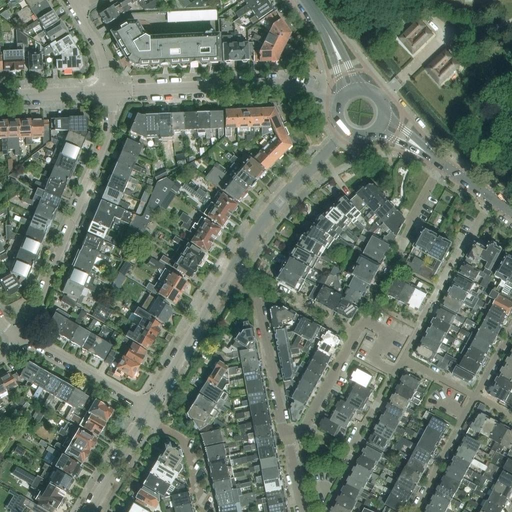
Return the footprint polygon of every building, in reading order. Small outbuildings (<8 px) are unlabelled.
[(16,13),(18,17),(45,1),(44,0),(23,0),(27,6),(16,13)] [(137,2),(135,0),(115,0),(117,3),(124,14),(130,10),(127,5),(129,3),(131,6),(137,2)] [(135,0),(137,2),(138,1),(143,10),(149,9),(146,5),(142,0),(135,0)] [(154,0),(146,5),(149,9),(149,10),(161,10),(154,0)] [(177,0),(183,9),(186,7),(190,4),(187,0),(177,0)] [(196,0),(190,4),(186,7),(186,8),(206,7),(209,5),(205,0),(196,0)] [(250,10),(264,0),(243,0),(247,6),(237,13),(239,17),(244,13),(244,14),(250,10)] [(254,16),(249,20),(249,21),(252,24),(268,13),(271,11),(272,10),(268,6),(269,3),(268,1),(265,1),(264,0),(250,10),(254,16)] [(32,14),(36,21),(51,11),(51,10),(51,9),(49,6),(48,6),(45,1),(18,17),(21,21),(32,14)] [(219,1),(212,6),(212,9),(221,9),(219,1)] [(112,6),(99,14),(106,25),(118,17),(119,17),(124,14),(117,3),(112,6)] [(218,21),(217,10),(167,13),(167,24),(218,21)] [(0,14),(0,15),(5,20),(6,19),(9,17),(6,11),(0,14)] [(39,25),(43,31),(58,22),(57,21),(58,19),(56,16),(55,16),(52,11),(51,11),(36,21),(30,25),(32,29),(39,25)] [(269,15),(265,17),(271,26),(268,33),(284,41),(286,37),(287,38),(289,35),(289,32),(286,30),(285,30),(281,24),(282,23),(279,19),(279,20),(273,12),(269,15)] [(419,19),(411,27),(409,29),(402,36),(416,52),(423,45),(425,43),(433,35),(419,19)] [(50,42),(66,33),(65,31),(65,29),(63,27),(62,26),(59,22),(58,22),(43,31),(36,36),(39,40),(46,35),(50,42)] [(126,23),(110,32),(116,43),(114,46),(116,49),(120,49),(128,63),(134,66),(150,65),(152,68),(156,68),(157,65),(170,64),(171,67),(176,67),(177,64),(180,64),(181,67),(186,66),(187,64),(219,62),(219,59),(218,59),(218,35),(147,39),(136,22),(126,23)] [(30,25),(21,30),(25,33),(32,29),(30,25)] [(16,44),(16,51),(2,52),(3,65),(3,70),(10,70),(10,72),(12,73),(15,73),(16,71),(17,71),(17,70),(23,69),(23,58),(28,58),(27,54),(27,37),(18,31),(19,44),(16,44)] [(253,39),(257,42),(262,44),(279,52),(279,51),(280,52),(284,43),(283,43),(284,41),(268,33),(265,39),(259,37),(259,38),(254,36),(253,39)] [(54,42),(44,48),(44,55),(49,53),(49,54),(53,52),(53,51),(55,50),(58,55),(74,46),(73,45),(73,43),(72,40),(70,40),(68,36),(64,39),(55,43),(54,42)] [(222,44),(223,62),(224,62),(226,64),(229,63),(230,62),(235,61),(234,36),(229,37),(230,44),(222,44)] [(238,36),(234,36),(235,61),(241,61),(242,63),(245,63),(246,61),(248,61),(248,56),(248,51),(247,44),(247,43),(240,43),(240,36),(239,36),(238,36)] [(27,54),(28,58),(28,71),(29,71),(30,71),(32,72),(34,72),(35,70),(40,70),(41,70),(41,65),(40,55),(40,49),(39,46),(34,42),(35,53),(27,54)] [(278,56),(277,56),(279,52),(262,44),(259,51),(253,51),(253,56),(253,61),(259,61),(263,61),(263,60),(271,60),(271,61),(274,61),(277,59),(278,56)] [(80,66),(78,56),(78,52),(74,46),(58,55),(51,59),(51,65),(52,70),(57,69),(59,70),(62,70),(63,69),(78,68),(80,66)] [(450,76),(452,73),(460,66),(446,50),(438,58),(436,60),(428,67),(442,83),(450,76)] [(268,108),(269,110),(261,110),(262,128),(261,128),(261,135),(273,130),(273,131),(281,127),(280,125),(283,124),(280,117),(277,118),(275,114),(276,113),(274,108),(268,108)] [(237,129),(237,137),(242,136),(242,132),(249,132),(249,128),(249,111),(248,111),(248,109),(242,109),(242,111),(237,111),(237,129)] [(249,140),(249,142),(253,140),(253,135),(254,135),(254,132),(254,128),(261,128),(262,128),(261,110),(260,110),(260,109),(254,109),(254,110),(249,111),(249,128),(249,132),(249,140)] [(222,129),(222,117),(222,112),(221,112),(217,112),(216,112),(215,111),(215,110),(211,111),(210,112),(209,112),(209,130),(210,130),(222,129)] [(230,111),(224,112),(225,117),(225,129),(225,137),(230,137),(230,129),(237,129),(237,111),(235,111),(235,110),(230,110),(230,111)] [(204,112),(203,113),(203,112),(202,111),(201,111),(200,111),(199,111),(198,111),(198,112),(197,112),(197,113),(196,113),(197,133),(206,133),(207,139),(211,138),(210,130),(209,130),(209,112),(208,112),(208,113),(204,113),(204,112)] [(172,113),(171,114),(170,114),(171,136),(172,136),(181,135),(182,140),(185,140),(184,134),(183,113),(183,114),(179,114),(177,114),(177,113),(176,113),(175,112),(174,112),(173,112),(173,113),(172,113)] [(194,140),(198,139),(197,133),(196,113),(195,113),(192,113),(190,113),(189,112),(185,112),(184,113),(183,113),(184,134),(193,134),(194,140)] [(160,143),(158,132),(157,115),(153,115),(152,115),(151,114),(150,114),(149,113),(148,114),(147,114),(146,115),(144,115),(145,138),(154,138),(154,144),(160,143)] [(168,135),(169,140),(172,140),(172,136),(171,136),(170,114),(166,114),(165,114),(163,113),(160,113),(158,115),(157,115),(158,132),(166,132),(167,135),(168,135)] [(145,138),(144,115),(140,116),(140,115),(136,114),(136,116),(134,116),(132,120),(133,121),(129,132),(133,134),(141,137),(145,139),(145,138)] [(43,122),(42,120),(42,118),(42,120),(37,120),(36,119),(33,119),(32,120),(30,120),(30,119),(31,138),(42,137),(43,145),(48,141),(48,131),(43,131),(43,122)] [(53,119),(50,119),(50,124),(50,131),(57,131),(68,132),(68,131),(85,138),(85,137),(85,132),(84,131),(84,128),(86,126),(86,124),(87,124),(87,122),(86,122),(86,120),(84,118),(72,118),(68,118),(68,119),(67,119),(63,119),(61,119),(59,119),(58,119),(56,119),(55,119),(53,119)] [(19,149),(19,146),(18,138),(18,119),(17,119),(18,121),(13,121),(11,120),(8,120),(7,121),(6,121),(6,120),(5,120),(6,139),(12,138),(12,149),(19,149)] [(18,119),(18,138),(28,138),(28,140),(25,140),(26,145),(31,145),(30,138),(31,138),(30,119),(30,120),(25,120),(23,119),(21,119),(19,120),(18,121),(18,119)] [(285,128),(282,129),(281,127),(273,131),(261,137),(268,143),(270,141),(279,149),(282,153),(286,149),(287,150),(291,146),(289,141),(288,141),(285,136),(288,135),(285,128)] [(84,143),(86,139),(85,138),(68,131),(68,132),(63,143),(80,150),(80,149),(82,148),(83,145),(82,144),(83,143),(84,143)] [(126,139),(125,140),(124,141),(123,141),(123,142),(122,143),(122,144),(122,145),(123,146),(122,147),(122,148),(121,151),(137,158),(142,146),(126,139)] [(63,143),(56,140),(54,140),(52,144),(61,148),(58,155),(77,162),(80,155),(78,154),(79,151),(81,151),(80,152),(81,152),(81,151),(80,150),(63,143)] [(270,141),(268,143),(261,150),(270,158),(273,162),(277,158),(278,159),(282,155),(281,154),(282,153),(279,149),(270,141)] [(45,155),(57,159),(54,166),(72,173),(77,162),(58,155),(47,150),(45,155)] [(272,163),(273,162),(270,158),(261,150),(254,157),(251,160),(261,167),(264,171),(268,167),(269,168),(273,164),(272,163)] [(137,158),(121,151),(120,152),(118,153),(117,156),(118,158),(117,159),(118,159),(116,163),(132,170),(145,175),(147,171),(134,165),(137,158)] [(232,157),(229,161),(234,164),(239,168),(240,168),(251,178),(255,181),(258,178),(259,177),(260,177),(261,176),(262,176),(262,175),(263,175),(263,174),(264,173),(264,172),(264,171),(261,167),(251,160),(247,157),(244,154),(239,160),(233,155),(232,157)] [(184,157),(176,159),(177,166),(185,164),(184,157)] [(172,158),(164,159),(166,171),(174,169),(172,158)] [(127,182),(136,186),(138,181),(129,177),(132,170),(116,163),(115,164),(114,164),(114,165),(113,165),(113,166),(112,167),(112,168),(112,169),(113,169),(113,170),(112,171),(113,171),(111,175),(127,182)] [(255,181),(251,178),(240,168),(239,168),(234,164),(227,171),(216,163),(213,167),(214,168),(226,176),(227,176),(231,179),(243,189),(247,192),(249,188),(250,187),(252,187),(255,184),(254,182),(255,181)] [(72,173),(54,166),(51,174),(44,171),(42,176),(49,179),(49,178),(65,185),(67,185),(67,184),(67,185),(65,184),(67,181),(69,181),(72,173)] [(247,192),(243,189),(231,179),(227,176),(226,176),(214,168),(205,179),(215,187),(216,186),(234,200),(238,203),(241,199),(241,200),(242,198),(243,198),(244,198),(245,197),(245,196),(246,196),(246,195),(246,194),(246,193),(247,192)] [(159,172),(153,176),(154,178),(156,181),(162,177),(159,172)] [(124,189),(127,182),(111,175),(110,176),(108,177),(107,180),(108,182),(107,183),(108,183),(106,187),(122,194),(130,197),(132,193),(124,189)] [(33,185),(61,196),(61,197),(63,193),(62,192),(63,191),(64,190),(65,188),(65,186),(65,185),(49,178),(49,179),(46,186),(37,182),(35,183),(33,185)] [(124,210),(105,202),(100,201),(99,202),(100,202),(98,207),(92,222),(110,231),(114,223),(121,226),(122,224),(128,226),(124,236),(132,240),(135,233),(140,235),(142,232),(145,228),(159,207),(161,203),(164,200),(171,189),(174,184),(165,178),(156,182),(150,197),(147,204),(142,217),(141,217),(134,215),(124,210)] [(11,179),(8,186),(14,188),(16,182),(11,179)] [(174,184),(171,189),(176,192),(180,185),(176,182),(174,184)] [(351,201),(350,202),(353,206),(356,209),(360,213),(367,206),(380,193),(374,186),(374,185),(370,185),(365,190),(364,188),(363,189),(360,189),(358,191),(358,194),(357,195),(355,197),(355,198),(353,199),(352,201),(351,201)] [(103,195),(101,199),(125,209),(126,206),(121,204),(121,202),(119,201),(122,194),(106,187),(105,188),(104,188),(104,189),(103,189),(103,190),(102,191),(102,192),(103,193),(103,194),(103,195)] [(198,188),(196,192),(201,196),(229,216),(229,215),(229,216),(227,215),(229,211),(231,212),(231,213),(232,212),(234,211),(236,208),(236,206),(236,205),(232,202),(218,192),(213,199),(203,192),(198,188)] [(61,199),(60,198),(37,189),(34,195),(32,201),(55,210),(55,209),(57,208),(58,205),(58,204),(58,203),(59,203),(61,199)] [(194,191),(191,195),(200,201),(200,202),(208,207),(203,214),(221,228),(222,226),(224,226),(226,223),(226,221),(229,216),(196,192),(194,191)] [(367,206),(372,211),(365,218),(368,222),(375,215),(375,214),(389,202),(385,198),(386,196),(384,194),(381,193),(380,193),(367,206)] [(147,204),(150,197),(143,194),(140,201),(147,204)] [(32,201),(29,199),(22,196),(20,201),(36,208),(33,215),(52,222),(55,215),(53,214),(55,210),(56,211),(56,212),(57,211),(55,210),(32,201)] [(338,204),(336,207),(340,210),(347,217),(352,222),(363,233),(364,230),(365,229),(359,223),(358,224),(356,222),(358,220),(357,219),(361,214),(360,213),(356,209),(353,206),(350,202),(345,197),(344,197),(341,197),(338,200),(338,203),(339,203),(338,204)] [(161,203),(159,207),(164,211),(169,203),(164,200),(161,203)] [(375,214),(375,215),(380,220),(368,232),(372,234),(381,226),(397,211),(394,208),(394,205),(392,202),(389,202),(375,214)] [(329,212),(325,216),(329,219),(337,226),(339,228),(343,231),(357,243),(359,240),(359,239),(350,231),(349,228),(348,227),(352,222),(347,217),(340,210),(336,207),(335,205),(334,206),(331,203),(326,209),(329,212)] [(397,236),(403,224),(405,220),(403,218),(403,217),(403,216),(403,214),(401,212),(398,212),(397,211),(381,226),(387,233),(390,230),(391,231),(393,234),(392,234),(396,236),(397,236)] [(182,213),(178,219),(179,220),(183,223),(186,224),(189,220),(190,218),(182,213)] [(318,222),(316,225),(320,228),(335,240),(352,252),(353,251),(354,248),(355,246),(353,245),(349,244),(341,238),(340,240),(338,238),(343,231),(339,228),(337,226),(329,219),(325,216),(324,214),(323,215),(320,215),(317,218),(318,218),(318,221),(319,221),(318,222)] [(19,223),(29,227),(45,233),(47,234),(48,232),(47,232),(47,233),(45,233),(47,229),(49,230),(52,222),(33,215),(31,222),(21,218),(19,223)] [(189,220),(186,224),(213,241),(213,240),(212,241),(212,240),(214,237),(215,237),(214,237),(215,238),(216,236),(218,236),(220,233),(219,230),(220,229),(216,227),(205,220),(204,220),(201,218),(196,225),(189,220)] [(87,232),(110,242),(112,238),(105,235),(107,229),(110,231),(92,222),(91,222),(91,223),(89,224),(88,227),(88,229),(87,232)] [(183,223),(181,227),(191,233),(186,241),(201,250),(205,253),(206,251),(208,251),(210,248),(210,246),(210,244),(210,245),(209,244),(211,241),(212,241),(212,242),(213,241),(186,224),(183,223)] [(330,247),(335,240),(320,228),(316,225),(315,224),(314,225),(311,223),(306,229),(310,231),(307,235),(326,248),(337,255),(339,251),(333,247),(332,248),(330,247)] [(45,233),(29,227),(24,238),(41,245),(43,241),(42,241),(43,239),(44,239),(45,236),(45,234),(45,233)] [(423,229),(421,233),(414,247),(428,255),(438,236),(431,233),(423,229)] [(385,236),(383,240),(388,243),(392,245),(396,236),(392,234),(393,234),(391,231),(389,233),(390,233),(388,235),(386,237),(385,236)] [(98,253),(101,246),(104,247),(104,246),(111,249),(112,245),(85,234),(84,238),(84,240),(83,241),(81,243),(82,245),(81,246),(98,253)] [(298,246),(302,249),(319,258),(329,264),(332,260),(324,256),(323,257),(321,256),(326,248),(307,235),(305,234),(304,235),(304,234),(301,235),(299,238),(300,241),(300,242),(298,246)] [(388,243),(383,240),(373,235),(371,240),(361,235),(359,239),(359,240),(368,245),(382,252),(387,254),(392,245),(388,243)] [(438,236),(428,255),(438,260),(433,268),(438,270),(441,263),(452,244),(445,240),(438,236)] [(175,237),(172,241),(180,246),(175,253),(192,264),(196,267),(197,266),(200,266),(202,263),(201,260),(204,255),(199,252),(175,237)] [(41,245),(24,238),(19,250),(37,257),(40,250),(39,249),(40,245),(41,246),(41,247),(42,246),(41,245)] [(475,243),(467,258),(478,264),(486,249),(483,248),(483,247),(482,247),(481,245),(481,244),(478,243),(476,243),(475,243)] [(478,264),(479,265),(482,261),(488,264),(485,269),(490,272),(490,271),(499,254),(502,250),(496,247),(497,247),(496,245),(496,244),(493,243),(491,243),(490,243),(490,244),(489,243),(486,249),(478,264)] [(355,246),(354,248),(353,251),(362,256),(363,254),(382,264),(387,254),(382,252),(368,245),(365,251),(355,246)] [(81,246),(81,247),(80,250),(78,249),(75,257),(93,265),(96,257),(108,262),(110,258),(98,253),(81,246)] [(302,249),(298,246),(297,246),(294,250),(295,250),(294,251),(292,250),(289,255),(291,256),(290,258),(294,260),(311,269),(313,270),(319,258),(302,249)] [(10,259),(14,261),(31,269),(31,268),(33,268),(33,267),(32,268),(31,267),(32,264),(34,265),(37,257),(19,250),(16,257),(11,255),(10,259)] [(163,256),(160,260),(184,276),(189,279),(192,273),(192,274),(195,273),(197,270),(196,268),(196,267),(192,264),(175,253),(170,261),(163,256)] [(497,273),(495,276),(502,280),(496,292),(500,294),(500,295),(507,283),(507,282),(509,279),(511,272),(511,254),(510,253),(507,255),(506,255),(504,259),(497,273)] [(381,266),(376,264),(362,256),(356,266),(371,273),(375,276),(378,270),(380,266),(380,267),(381,266)] [(75,257),(70,269),(88,276),(94,279),(98,280),(99,277),(93,274),(93,273),(91,271),(93,265),(75,257)] [(305,280),(311,269),(294,260),(290,258),(288,261),(284,261),(282,265),(283,268),(287,271),(305,280)] [(467,258),(464,263),(468,265),(476,269),(478,264),(467,258)] [(151,259),(147,265),(153,269),(154,268),(158,271),(160,276),(160,277),(157,281),(162,283),(180,294),(183,290),(185,289),(187,286),(186,284),(185,284),(186,283),(182,280),(165,270),(166,268),(151,259)] [(417,266),(420,268),(423,263),(417,259),(414,265),(417,266)] [(31,269),(14,261),(10,273),(9,273),(26,280),(27,280),(27,279),(26,279),(27,276),(28,276),(29,276),(28,275),(28,274),(30,273),(31,271),(30,269),(31,269)] [(423,263),(420,268),(424,270),(427,272),(430,273),(431,274),(434,276),(435,275),(434,275),(437,271),(438,270),(433,268),(424,263),(423,263)] [(463,265),(458,273),(463,276),(475,282),(478,276),(480,277),(484,279),(487,275),(483,273),(480,272),(480,271),(476,269),(468,265),(464,263),(464,264),(463,266),(463,265)] [(372,281),(375,276),(371,273),(356,266),(353,264),(348,274),(366,283),(370,285),(372,281)] [(301,288),(302,285),(305,280),(287,271),(283,268),(277,277),(278,282),(279,282),(299,292),(301,288)] [(94,279),(88,276),(70,269),(67,276),(69,277),(67,281),(84,288),(93,292),(95,287),(91,286),(94,279)] [(343,271),(341,274),(344,279),(351,283),(349,287),(360,294),(365,296),(370,285),(366,283),(348,274),(343,271)] [(507,283),(500,295),(511,301),(511,272),(509,279),(507,282),(507,283)] [(2,275),(0,275),(0,284),(1,287),(3,286),(7,294),(10,295),(15,292),(16,289),(18,288),(19,290),(20,289),(19,288),(24,285),(26,280),(9,273),(4,275),(4,274),(2,275)] [(121,283),(121,284),(125,277),(119,274),(115,280),(121,283)] [(318,297),(315,301),(326,307),(328,303),(334,291),(330,289),(333,283),(334,283),(334,276),(330,274),(328,278),(324,285),(322,289),(318,297)] [(324,285),(328,278),(324,275),(318,287),(322,289),(324,285)] [(328,303),(326,307),(336,313),(339,308),(344,298),(343,298),(344,296),(339,294),(339,289),(342,289),(339,281),(337,275),(334,276),(334,283),(334,291),(328,303)] [(396,301),(409,277),(406,275),(404,279),(403,281),(396,277),(387,294),(397,300),(396,301)] [(452,284),(452,285),(469,294),(475,297),(479,300),(483,294),(484,292),(479,289),(477,293),(471,290),(475,284),(457,275),(453,283),(454,283),(453,285),(452,284)] [(409,277),(396,301),(397,301),(397,300),(407,305),(406,306),(407,307),(417,288),(416,288),(409,284),(410,282),(412,279),(409,277)] [(84,288),(67,281),(66,282),(65,283),(64,285),(64,287),(64,288),(63,288),(61,292),(67,294),(66,297),(76,303),(78,299),(79,299),(84,288)] [(417,288),(407,307),(408,306),(418,311),(427,293),(419,289),(420,288),(421,288),(423,284),(419,282),(416,288),(417,288)] [(180,294),(162,283),(163,285),(157,294),(169,302),(173,304),(176,300),(176,301),(178,300),(180,297),(179,296),(180,294)] [(145,289),(151,293),(154,288),(148,284),(146,288),(146,287),(145,289)] [(112,285),(109,291),(115,294),(118,288),(112,285)] [(472,303),(466,300),(469,294),(452,285),(447,295),(464,304),(469,307),(473,310),(477,304),(479,300),(475,297),(472,303)] [(311,293),(309,298),(310,298),(315,300),(314,301),(315,301),(318,297),(322,289),(318,287),(315,286),(311,293)] [(344,296),(343,298),(344,298),(344,299),(353,303),(354,304),(359,306),(365,296),(360,294),(349,287),(345,286),(343,290),(346,292),(344,296)] [(484,292),(483,294),(489,297),(491,298),(495,300),(492,307),(508,316),(509,314),(510,315),(511,311),(511,308),(511,307),(511,303),(510,302),(499,296),(500,294),(496,292),(486,287),(486,289),(484,292)] [(60,301),(73,309),(76,304),(76,303),(66,297),(63,295),(60,301)] [(148,295),(139,309),(147,314),(151,317),(158,321),(162,323),(163,322),(165,322),(168,318),(167,316),(170,312),(170,309),(169,308),(166,306),(167,303),(168,304),(169,304),(158,297),(156,300),(148,295)] [(465,312),(461,310),(464,304),(447,295),(441,305),(461,316),(461,317),(467,320),(467,319),(471,314),(473,310),(469,307),(467,311),(466,310),(465,312)] [(339,308),(336,313),(349,319),(349,320),(353,318),(358,308),(354,306),(352,305),(353,303),(344,299),(344,298),(339,308)] [(479,300),(477,304),(485,308),(485,309),(489,312),(487,317),(486,317),(502,326),(503,326),(503,325),(505,324),(507,322),(506,319),(508,316),(492,307),(488,305),(480,300),(479,300)] [(126,301),(124,305),(126,307),(134,312),(137,308),(133,306),(129,303),(126,301)] [(104,324),(112,311),(98,303),(91,316),(104,324)] [(301,316),(296,313),(284,307),(283,309),(280,309),(277,307),(273,308),(271,310),(271,311),(274,329),(279,328),(284,327),(283,322),(293,320),(297,322),(301,316)] [(460,317),(440,307),(435,316),(452,325),(455,320),(464,325),(465,323),(467,320),(461,317),(460,317)] [(137,317),(132,325),(150,336),(154,338),(155,337),(158,337),(160,334),(159,331),(159,330),(158,329),(160,325),(156,323),(149,318),(151,317),(147,314),(139,309),(137,308),(134,312),(133,314),(137,317)] [(50,322),(51,322),(47,329),(48,330),(48,331),(49,332),(50,333),(51,333),(52,333),(53,333),(54,333),(58,335),(67,320),(69,316),(58,309),(56,310),(54,313),(50,321),(50,322)] [(473,310),(471,314),(480,319),(480,321),(478,325),(481,327),(497,336),(502,326),(486,317),(487,317),(473,310)] [(81,311),(75,322),(73,324),(67,320),(58,335),(59,336),(59,338),(62,340),(64,339),(65,340),(69,342),(78,327),(85,313),(81,311)] [(298,336),(291,349),(291,350),(297,348),(302,338),(311,322),(301,316),(297,322),(294,328),(292,332),(293,333),(298,336)] [(458,334),(459,332),(461,330),(452,325),(435,316),(430,326),(447,335),(450,329),(458,334)] [(69,342),(70,342),(70,343),(70,344),(71,344),(71,345),(72,345),(73,346),(74,346),(75,345),(76,346),(80,348),(90,331),(96,321),(93,319),(87,329),(86,329),(85,331),(78,327),(69,342)] [(467,320),(465,323),(479,331),(476,336),(480,338),(488,343),(492,345),(493,344),(495,344),(496,341),(496,339),(497,336),(481,327),(478,325),(467,319),(467,320)] [(236,341),(233,346),(241,351),(250,350),(256,340),(254,327),(250,325),(249,322),(244,323),(245,326),(239,334),(237,334),(235,337),(236,339),(235,340),(236,341)] [(307,354),(308,352),(310,347),(312,343),(316,337),(321,327),(311,322),(302,338),(307,341),(302,351),(307,354)] [(107,328),(103,325),(101,328),(102,328),(98,335),(96,337),(89,333),(91,331),(90,331),(80,348),(81,349),(81,351),(84,353),(86,352),(87,353),(88,352),(91,354),(91,355),(100,339),(101,337),(102,338),(106,330),(105,330),(107,328)] [(128,332),(125,337),(142,347),(146,350),(149,346),(150,346),(150,345),(153,345),(155,342),(155,341),(154,339),(154,338),(150,336),(132,325),(128,332)] [(425,335),(442,344),(445,338),(448,340),(448,341),(453,343),(455,339),(447,335),(430,326),(425,335)] [(279,328),(274,329),(278,347),(290,344),(289,338),(291,338),(293,333),(292,332),(288,333),(286,327),(284,327),(279,328)] [(339,337),(321,327),(316,337),(321,340),(336,348),(340,341),(341,341),(340,337),(339,337)] [(461,330),(459,332),(469,338),(466,344),(487,355),(492,345),(488,343),(480,338),(476,336),(461,329),(461,330)] [(102,361),(105,357),(111,346),(118,334),(114,331),(107,343),(100,339),(91,355),(92,355),(92,356),(92,357),(93,357),(93,358),(94,358),(95,359),(96,359),(97,359),(97,358),(99,359),(102,361)] [(450,349),(442,344),(425,335),(420,345),(437,354),(440,348),(448,353),(450,349)] [(143,356),(146,352),(132,344),(123,338),(121,342),(130,347),(128,350),(126,348),(122,356),(134,364),(138,366),(139,364),(141,365),(144,359),(143,358),(144,356),(143,356)] [(226,354),(226,355),(226,357),(232,359),(238,358),(239,363),(242,362),(260,359),(258,352),(258,349),(256,340),(250,350),(241,351),(237,352),(226,354)] [(312,343),(310,347),(316,350),(331,358),(336,348),(321,340),(318,346),(312,343)] [(292,356),(300,354),(299,350),(297,348),(291,350),(291,349),(290,344),(278,347),(281,364),(286,363),(293,362),(292,356)] [(466,344),(461,354),(465,356),(477,362),(480,364),(481,365),(482,365),(482,364),(484,363),(486,360),(485,358),(487,355),(466,344)] [(229,349),(226,354),(237,352),(241,351),(233,346),(231,345),(229,349)] [(444,358),(437,354),(420,345),(416,352),(417,356),(431,364),(434,358),(439,361),(436,366),(439,368),(444,358)] [(111,350),(104,362),(110,366),(114,359),(119,362),(115,369),(116,369),(114,372),(120,375),(122,372),(131,378),(132,377),(135,377),(137,373),(135,371),(138,366),(134,364),(122,356),(111,350)] [(308,352),(307,354),(305,357),(310,359),(326,368),(331,358),(316,350),(313,355),(308,352)] [(446,354),(444,358),(471,373),(476,375),(478,372),(480,372),(482,368),(481,366),(481,365),(480,364),(477,362),(465,356),(461,362),(446,354)] [(444,358),(439,368),(444,371),(447,365),(455,369),(454,371),(452,375),(468,384),(472,382),(476,375),(471,373),(444,358)] [(238,367),(228,368),(229,376),(235,375),(244,374),(262,370),(261,367),(260,359),(242,362),(243,368),(238,369),(238,367)] [(326,368),(310,359),(308,364),(302,362),(300,366),(305,369),(321,377),(326,368)] [(15,374),(11,376),(16,385),(20,378),(27,382),(22,389),(26,392),(29,387),(39,369),(36,367),(36,366),(35,366),(34,364),(33,363),(32,363),(31,362),(29,363),(28,362),(24,370),(21,368),(18,369),(15,374)] [(228,366),(221,362),(220,363),(219,363),(217,363),(215,365),(217,367),(217,368),(214,372),(230,382),(229,376),(228,366)] [(284,382),(289,381),(290,381),(293,380),(295,376),(297,372),(300,366),(294,367),(293,362),(286,363),(281,364),(284,382)] [(511,369),(504,365),(499,375),(511,381),(511,369)] [(300,378),(316,387),(321,377),(305,369),(300,366),(297,372),(295,376),(300,378)] [(42,390),(42,391),(51,375),(50,375),(47,373),(46,372),(45,370),(42,368),(40,369),(39,368),(39,369),(29,387),(35,391),(32,396),(37,399),(42,390)] [(374,378),(356,369),(350,379),(373,391),(375,388),(372,386),(371,387),(370,386),(374,378)] [(245,379),(230,382),(230,388),(246,385),(264,381),(262,370),(244,374),(245,379)] [(0,382),(1,383),(6,393),(11,389),(14,394),(18,387),(16,385),(11,376),(10,374),(9,372),(8,372),(9,373),(6,375),(5,374),(0,376),(0,377),(0,378),(0,377),(0,382)] [(230,388),(230,382),(214,372),(212,376),(211,376),(208,376),(207,378),(209,380),(209,381),(208,382),(223,392),(227,386),(230,385),(230,388)] [(401,381),(400,383),(417,392),(420,393),(424,395),(426,392),(418,387),(421,381),(408,374),(404,375),(401,381)] [(51,375),(42,391),(49,395),(42,406),(46,409),(53,397),(61,381),(58,379),(57,379),(56,377),(55,376),(54,375),(53,375),(51,375)] [(498,377),(494,384),(510,394),(511,390),(511,381),(499,375),(498,377)] [(316,387),(300,378),(298,383),(293,381),(293,380),(290,381),(292,385),(292,387),(295,388),(311,396),(316,387)] [(349,391),(369,402),(368,401),(373,391),(350,379),(348,383),(352,385),(352,384),(354,385),(350,392),(349,391)] [(64,403),(73,388),(72,388),(69,386),(68,385),(68,383),(65,381),(64,381),(63,382),(61,381),(53,397),(64,403)] [(247,390),(240,391),(241,397),(248,395),(266,392),(264,381),(246,385),(247,390)] [(203,389),(201,393),(218,403),(223,407),(225,403),(226,402),(225,401),(229,395),(228,394),(223,392),(208,382),(208,383),(205,383),(203,387),(204,389),(203,389)] [(400,383),(394,393),(411,402),(418,406),(421,402),(413,398),(417,392),(400,383)] [(494,384),(488,394),(505,403),(508,398),(511,400),(511,402),(510,406),(511,407),(511,394),(510,394),(494,384)] [(80,392),(79,391),(79,390),(78,389),(77,388),(76,388),(75,388),(74,388),(73,388),(64,403),(71,407),(70,409),(71,410),(68,415),(71,417),(73,414),(77,407),(84,395),(84,394),(80,392)] [(286,391),(287,397),(288,397),(295,400),(306,406),(311,396),(295,388),(292,393),(288,391),(286,391)] [(340,399),(340,400),(362,412),(367,402),(368,402),(369,402),(349,391),(349,392),(350,392),(346,399),(344,398),(345,398),(341,396),(339,399),(340,399)] [(249,400),(242,402),(242,403),(243,407),(250,406),(268,403),(266,392),(248,395),(249,400)] [(394,393),(389,403),(414,416),(414,414),(416,412),(408,408),(410,404),(411,402),(394,393)] [(13,403),(19,408),(26,400),(23,398),(20,395),(13,403)] [(89,397),(84,395),(77,407),(83,410),(85,406),(90,398),(89,397)] [(195,399),(193,402),(194,405),(213,418),(216,419),(220,413),(217,412),(219,409),(226,414),(229,410),(223,407),(218,403),(217,405),(200,395),(198,398),(198,399),(195,399)] [(83,410),(86,412),(101,420),(105,423),(106,422),(107,419),(108,419),(108,418),(110,417),(111,417),(113,414),(112,414),(112,412),(112,411),(102,404),(101,402),(98,400),(96,401),(94,400),(90,408),(85,406),(83,410)] [(306,406),(295,400),(289,410),(290,410),(292,422),(296,423),(306,406)] [(362,412),(340,400),(334,410),(333,409),(353,420),(352,419),(356,412),(357,413),(360,415),(362,412)] [(26,403),(20,409),(24,412),(30,406),(26,403)] [(236,415),(237,420),(240,419),(252,417),(270,414),(268,403),(250,406),(251,411),(236,415)] [(389,403),(384,413),(401,422),(400,422),(408,426),(411,421),(412,419),(414,416),(389,403)] [(230,428),(213,418),(194,405),(188,413),(186,414),(187,418),(189,417),(194,422),(195,424),(195,426),(196,429),(199,429),(200,431),(208,425),(211,420),(215,423),(214,425),(222,430),(225,429),(230,428)] [(41,408),(34,420),(39,423),(46,411),(41,408)] [(353,420),(333,409),(334,410),(330,417),(329,416),(325,414),(323,417),(324,417),(346,429),(351,419),(353,420)] [(426,411),(423,418),(430,422),(428,427),(443,435),(444,434),(446,434),(447,431),(447,429),(449,426),(448,426),(444,423),(434,418),(435,416),(428,412),(426,411)] [(105,423),(101,420),(86,412),(82,419),(73,414),(71,417),(69,420),(93,434),(97,437),(98,436),(97,436),(99,432),(100,433),(100,431),(103,431),(105,426),(104,424),(105,423)] [(378,422),(403,436),(406,430),(401,428),(401,429),(398,427),(400,422),(401,422),(384,413),(378,422)] [(467,433),(466,436),(470,438),(472,439),(476,441),(480,435),(480,434),(480,433),(489,417),(481,413),(480,413),(477,414),(470,428),(467,433)] [(238,426),(239,431),(245,430),(247,429),(254,428),(272,424),(270,414),(252,417),(253,422),(238,426)] [(346,429),(324,417),(318,428),(336,437),(340,430),(341,431),(345,433),(346,430),(346,429)] [(489,417),(480,433),(480,434),(485,436),(481,444),(482,444),(485,446),(489,439),(498,422),(489,417)] [(407,428),(409,429),(411,430),(413,425),(425,432),(423,436),(438,445),(443,435),(428,427),(412,419),(411,421),(408,426),(407,428)] [(95,441),(96,439),(67,422),(63,429),(61,428),(57,434),(66,439),(89,451),(91,448),(92,446),(94,446),(96,443),(95,441)] [(373,432),(390,442),(394,435),(401,439),(402,437),(403,436),(378,422),(377,424),(373,432)] [(489,439),(495,442),(491,449),(495,451),(508,428),(498,422),(489,439)] [(255,433),(248,434),(249,440),(256,439),(274,435),(272,424),(254,428),(255,433)] [(407,428),(405,432),(420,441),(417,446),(429,452),(433,455),(438,445),(423,436),(411,430),(409,429),(407,428)] [(496,452),(506,457),(500,454),(504,446),(510,450),(511,446),(511,429),(508,428),(495,451),(496,452)] [(222,430),(201,434),(202,435),(201,437),(202,440),(204,441),(204,442),(205,446),(227,442),(225,429),(222,430)] [(245,430),(239,431),(241,436),(242,441),(249,440),(248,434),(246,435),(245,430)] [(372,434),(367,443),(372,445),(387,453),(387,454),(391,456),(395,449),(397,445),(394,443),(390,451),(386,449),(390,442),(373,432),(372,434)] [(274,435),(256,439),(257,444),(243,447),(245,452),(258,449),(276,446),(274,435)] [(480,443),(476,441),(472,439),(466,436),(460,445),(461,446),(465,448),(477,454),(485,459),(488,454),(480,450),(479,450),(482,444),(481,444),(480,443)] [(397,445),(395,449),(399,451),(400,452),(400,451),(404,445),(415,451),(411,457),(411,458),(427,466),(432,457),(432,456),(433,455),(429,452),(417,446),(402,437),(401,439),(397,445)] [(55,444),(53,447),(82,464),(82,463),(84,460),(85,458),(87,458),(89,455),(88,453),(89,451),(66,439),(62,446),(57,443),(55,444)] [(236,442),(234,442),(206,448),(207,452),(207,453),(206,455),(207,458),(209,459),(209,460),(230,456),(231,455),(229,449),(237,447),(236,442)] [(158,461),(179,473),(182,468),(182,465),(181,464),(180,464),(183,459),(182,459),(181,456),(183,455),(181,450),(180,450),(175,448),(175,445),(171,443),(167,445),(165,448),(166,450),(163,454),(163,453),(158,461)] [(361,454),(378,463),(381,457),(388,461),(390,458),(390,457),(391,456),(387,454),(386,455),(371,447),(367,444),(361,454)] [(276,446),(258,449),(259,455),(246,457),(248,463),(260,460),(278,457),(276,446)] [(485,471),(487,467),(488,467),(480,462),(474,459),(477,454),(465,448),(461,446),(455,455),(471,464),(485,471)] [(24,451),(16,447),(13,452),(21,457),(24,451)] [(47,452),(42,460),(50,465),(69,476),(73,478),(74,476),(76,477),(79,471),(78,470),(79,468),(80,468),(81,467),(80,466),(76,463),(48,447),(47,448),(45,451),(47,452)] [(399,451),(396,455),(409,462),(406,466),(406,467),(422,475),(427,466),(411,458),(411,457),(400,451),(400,452),(399,451)] [(511,460),(510,459),(506,457),(496,452),(490,462),(495,465),(499,459),(506,463),(503,469),(511,473),(511,460)] [(359,458),(356,464),(373,473),(376,467),(384,471),(386,467),(378,463),(361,454),(359,458)] [(480,475),(469,469),(471,464),(455,455),(450,465),(466,474),(480,481),(482,476),(480,475)] [(209,462),(209,463),(210,466),(210,467),(211,471),(232,467),(248,463),(246,457),(231,460),(230,456),(209,460),(209,462)] [(249,468),(249,470),(250,473),(262,471),(280,468),(278,457),(260,460),(261,465),(255,466),(249,468)] [(388,461),(388,462),(404,470),(401,476),(412,482),(417,485),(422,475),(406,467),(406,466),(390,457),(390,458),(388,461)] [(154,469),(151,473),(152,473),(176,488),(180,490),(181,494),(189,492),(188,488),(176,480),(179,473),(158,461),(159,462),(155,462),(153,465),(155,469),(154,469)] [(354,468),(351,474),(368,483),(371,477),(373,479),(370,484),(375,486),(376,483),(377,481),(378,481),(380,477),(373,473),(356,464),(354,468)] [(461,484),(475,491),(477,486),(464,479),(466,474),(450,465),(445,474),(445,475),(449,477),(462,483),(461,484)] [(72,480),(48,466),(45,472),(46,472),(42,479),(58,488),(65,492),(66,490),(68,491),(71,486),(70,484),(68,483),(71,479),(72,480)] [(250,475),(250,473),(249,470),(234,474),(232,467),(211,471),(212,473),(211,475),(212,477),(213,478),(214,483),(235,478),(235,479),(246,477),(246,476),(250,475)] [(280,468),(262,471),(263,476),(256,478),(257,483),(264,482),(282,479),(280,468)] [(511,475),(503,471),(498,481),(511,488),(511,475)] [(46,511),(47,511),(50,511),(53,508),(55,510),(56,510),(57,510),(58,509),(61,504),(63,505),(64,504),(62,503),(64,500),(65,501),(66,499),(62,497),(64,494),(57,490),(58,488),(42,479),(37,476),(35,480),(29,476),(23,473),(20,478),(32,485),(30,488),(37,492),(33,499),(34,500),(34,501),(38,503),(36,506),(45,511),(46,511)] [(147,481),(145,485),(166,497),(174,495),(172,494),(176,488),(152,473),(152,474),(148,474),(146,477),(148,481),(147,481)] [(484,473),(482,476),(479,483),(483,486),(487,480),(494,484),(496,485),(493,491),(509,500),(509,498),(511,498),(511,495),(511,494),(511,493),(511,488),(498,481),(484,473)] [(351,474),(346,484),(369,496),(370,494),(364,490),(366,487),(372,490),(374,487),(375,486),(370,484),(368,483),(351,474)] [(458,490),(461,484),(462,483),(449,477),(445,475),(440,484),(456,493),(465,498),(467,494),(458,490)] [(386,481),(395,486),(412,494),(417,485),(412,482),(401,476),(398,482),(388,477),(386,481)] [(242,489),(253,486),(252,484),(252,482),(241,484),(240,484),(236,485),(235,479),(235,478),(214,483),(214,484),(214,486),(214,488),(215,489),(217,494),(241,489),(242,489)] [(282,479),(264,482),(265,487),(260,488),(261,494),(266,493),(284,489),(282,479)] [(390,495),(402,501),(406,504),(412,494),(395,486),(392,491),(385,487),(376,483),(375,486),(374,487),(390,495)] [(490,496),(481,491),(483,486),(479,483),(477,486),(475,491),(473,493),(480,497),(487,500),(503,509),(505,506),(507,505),(508,503),(508,501),(509,500),(493,491),(490,496)] [(346,484),(340,493),(357,503),(358,502),(360,497),(364,499),(367,500),(368,497),(369,496),(346,484)] [(453,499),(456,493),(440,484),(439,486),(437,486),(436,489),(436,491),(434,494),(439,496),(451,503),(459,508),(462,504),(453,499)] [(138,498),(136,501),(153,511),(154,511),(161,501),(160,496),(144,487),(142,490),(141,491),(139,492),(137,494),(138,497),(137,498),(138,498)] [(217,495),(216,497),(217,499),(218,500),(219,507),(256,499),(254,493),(242,495),(241,489),(217,494),(217,495)] [(262,499),(256,500),(256,502),(257,506),(263,504),(286,500),(284,489),(266,493),(267,498),(262,499)] [(190,496),(190,492),(189,492),(181,494),(166,497),(161,498),(162,503),(173,501),(175,508),(192,504),(192,503),(193,501),(192,498),(190,497),(190,496)] [(340,493),(335,503),(351,511),(352,511),(355,507),(361,510),(363,506),(364,505),(362,504),(358,502),(357,503),(340,493)] [(451,503),(439,496),(434,494),(429,504),(444,511),(452,511),(453,511),(448,509),(451,503)] [(402,501),(390,495),(387,500),(380,496),(377,502),(384,506),(386,505),(398,511),(401,511),(406,504),(402,501)] [(46,511),(45,511),(36,506),(19,496),(9,511),(21,511),(25,507),(24,507),(25,505),(31,509),(31,510),(33,511),(46,511)] [(367,500),(364,505),(369,508),(373,500),(368,497),(367,500)] [(256,499),(219,507),(220,511),(242,511),(241,507),(246,506),(247,505),(256,502),(256,500),(256,499)] [(286,500),(263,504),(264,511),(282,511),(288,511),(286,500)] [(482,511),(501,511),(503,509),(487,500),(483,507),(470,500),(468,504),(481,511),(482,511)] [(149,511),(135,503),(132,508),(132,509),(130,510),(128,511),(149,511)] [(331,511),(330,511),(352,511),(351,511),(335,503),(331,511)]
